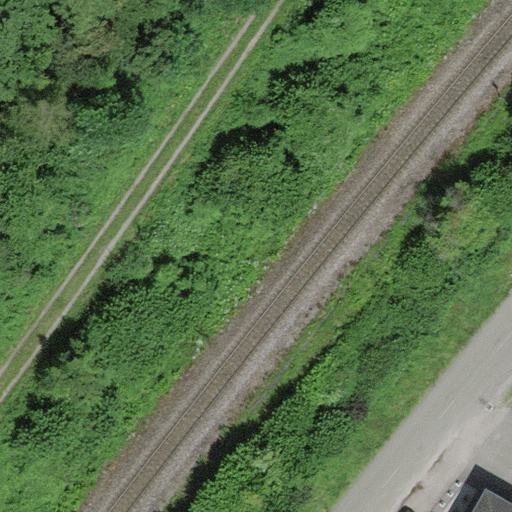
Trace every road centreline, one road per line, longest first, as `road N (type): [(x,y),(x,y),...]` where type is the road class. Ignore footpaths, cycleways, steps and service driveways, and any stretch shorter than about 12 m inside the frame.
road 1 (track): [(0,382),(269,0)]
road 2 (residential): [(511,339),(358,511)]
